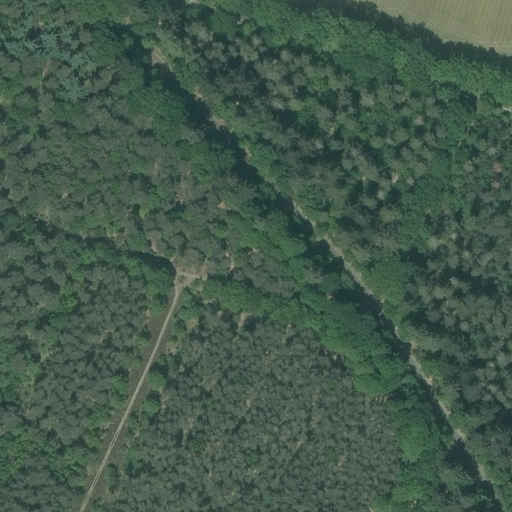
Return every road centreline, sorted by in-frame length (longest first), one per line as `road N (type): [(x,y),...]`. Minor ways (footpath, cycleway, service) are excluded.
road 1 (track): [(502,511),(381,321),(280,188),(116,0)]
road 2 (unclassified): [(511,110),(171,0)]
road 3 (track): [(79,511),(181,270)]
road 4 (track): [(0,214),(181,270)]
